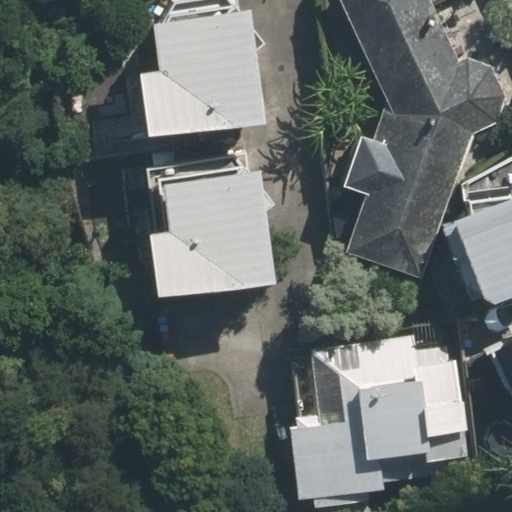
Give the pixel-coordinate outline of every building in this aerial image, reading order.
[(427,0),(340,0),(388,112),(377,143),(352,135),(339,176),(364,184),(340,258),(417,283),(467,129),(493,123),(505,97),(490,62),(459,75),(427,0)] [(258,116),(244,2),(143,14),(149,62),(133,64),(140,130),(258,116)] [(275,281),(259,158),(155,172),(162,224),(140,227),(149,297),(275,281)] [(511,180),(448,208),(488,297),(511,286),(511,180)] [(511,299),(475,318),(511,391),(511,299)] [(341,409),(292,416),(303,496),(380,486),(376,455),(426,449),(428,467),(471,461),(456,346),(412,352),(410,342),(353,349),(356,368),(336,370),(341,409)]
